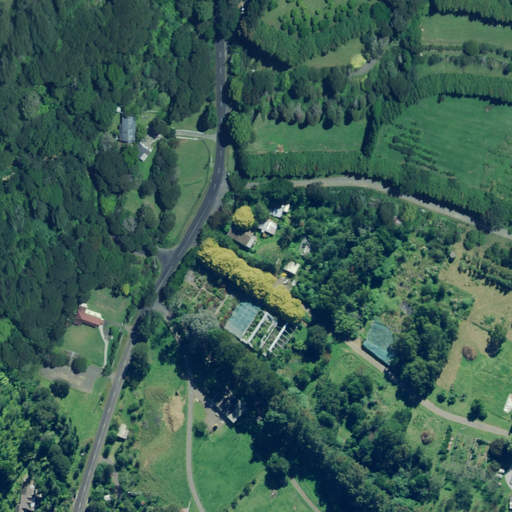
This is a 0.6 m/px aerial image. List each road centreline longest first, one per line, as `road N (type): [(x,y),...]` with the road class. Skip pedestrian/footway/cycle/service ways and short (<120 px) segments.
road 1 (unclassified): [(217,182),(372,177),(511,233)]
road 2 (unclassified): [(78,511),(116,381),(176,260)]
road 3 (unclassified): [(0,136),(61,146),(87,162),(121,238),(176,260)]
road 4 (unclassified): [(217,182),(222,0)]
